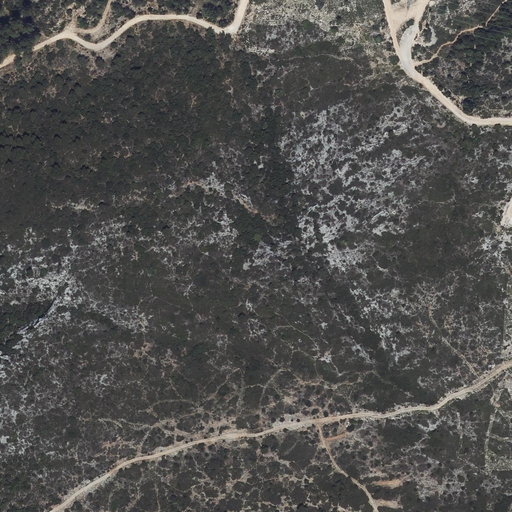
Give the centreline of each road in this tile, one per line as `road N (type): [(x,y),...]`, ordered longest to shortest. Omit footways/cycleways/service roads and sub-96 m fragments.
road 1 (track): [(511,362),(429,408),(327,416),(128,457),(53,511)]
road 2 (track): [(244,0),(224,31),(174,17),(141,18),(96,46),(56,37),(0,64)]
road 3 (track): [(511,122),(467,118),(416,80),(405,47),(426,0)]
